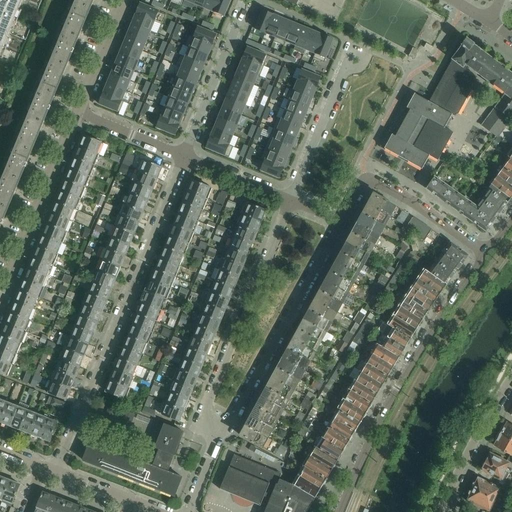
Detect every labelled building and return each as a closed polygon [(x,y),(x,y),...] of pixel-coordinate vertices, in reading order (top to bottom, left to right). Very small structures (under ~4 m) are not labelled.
[(0,0),(0,14),(15,20),(22,0),(0,0)] [(76,0),(76,2),(91,8),(94,0),(76,0)] [(204,8),(207,0),(195,0),(194,4),(204,8)] [(214,12),(218,0),(207,0),(204,8),(214,12)] [(230,0),(218,0),(214,12),(223,16),(224,17),(230,0)] [(76,2),(69,18),(64,31),(79,37),(91,8),(76,2)] [(154,22),(159,11),(140,4),(136,15),(154,22)] [(265,34),(273,15),(263,11),(255,29),(265,34)] [(15,20),(0,14),(0,47),(3,49),(15,20)] [(153,27),(154,22),(136,15),(132,24),(150,32),(153,27)] [(275,38),(283,19),(273,15),(265,34),(275,38)] [(285,42),(293,24),(283,19),(275,38),(273,42),(274,42),(284,46),(284,47),(286,42),(285,42)] [(150,34),(150,32),(132,24),(128,34),(146,42),(150,34)] [(295,46),(303,28),(293,24),(285,42),(286,42),(293,45),(295,46)] [(198,27),(194,26),(189,36),(212,46),(216,35),(198,27)] [(305,50),(313,32),(303,28),(295,46),(305,50)] [(64,31),(58,47),(52,59),(67,65),(72,53),(73,54),(75,50),(74,49),(79,37),(64,31)] [(315,54),(323,36),(313,32),(305,50),(315,54)] [(142,52),(146,42),(128,34),(126,38),(124,44),(142,52)] [(208,55),(212,46),(189,36),(185,46),(189,48),(190,48),(208,55)] [(329,57),(332,51),(330,50),(333,40),(323,36),(315,54),(313,58),(313,59),(314,59),(324,63),(327,56),(328,57),(329,57)] [(458,114),(475,84),(474,80),(463,74),(466,70),(464,68),(466,65),(505,95),(495,108),(485,122),(485,121),(481,126),(497,138),(498,136),(505,128),(511,119),(511,118),(511,73),(479,49),(483,44),(477,40),(474,44),(467,39),(462,45),(461,45),(460,46),(461,48),(452,60),(453,61),(430,102),(415,94),(407,108),(410,110),(396,137),(392,135),(385,149),(422,170),(429,156),(438,161),(454,133),(445,128),(452,115),(454,116),(458,114)] [(138,62),(142,52),(124,44),(120,54),(138,62)] [(204,65),(208,55),(190,48),(189,48),(186,58),(204,65)] [(264,67),(268,56),(247,48),(243,58),(264,67)] [(408,57),(414,60),(418,51),(417,51),(413,48),(412,50),(408,57)] [(134,72),(138,62),(120,54),(115,64),(134,72)] [(200,75),(204,65),(186,58),(181,68),(200,75)] [(260,77),(264,67),(243,58),(239,68),(258,76),(257,76),(260,77)] [(52,59),(48,70),(41,88),(56,94),(67,65),(52,59)] [(130,82),(134,72),(115,64),(111,74),(130,82)] [(196,85),(200,75),(181,68),(177,78),(196,85)] [(254,86),(257,76),(258,76),(239,68),(235,78),(254,86)] [(316,88),(321,78),(302,70),(298,81),(316,88)] [(129,84),(130,82),(111,74),(107,84),(126,92),(129,84)] [(192,95),(196,85),(177,78),(173,88),(192,95)] [(249,96),(254,86),(235,78),(231,88),(249,96)] [(312,98),(316,88),(298,81),(294,90),(294,91),(312,98)] [(122,101),(126,92),(107,84),(103,94),(122,102),(122,101)] [(41,88),(36,98),(29,116),(44,122),(49,110),(50,111),(51,107),(50,106),(56,94),(41,88)] [(188,105),(192,95),(173,88),(169,98),(188,105)] [(248,99),(249,96),(231,88),(227,98),(245,106),(248,99)] [(308,108),(312,98),(294,91),(294,90),(290,89),(289,89),(285,99),(290,101),(308,108)] [(120,113),(124,103),(124,102),(122,101),(122,102),(103,94),(99,105),(110,109),(120,113)] [(184,115),(188,105),(169,98),(165,108),(184,115)] [(241,116),(245,106),(227,98),(223,108),(241,116)] [(290,101),(286,111),(304,118),(308,108),(290,101)] [(180,125),(184,115),(165,108),(161,117),(180,125)] [(237,126),(241,116),(223,108),(219,118),(237,126)] [(300,128),(304,118),(286,111),(282,120),(282,121),(300,128)] [(29,116),(25,127),(18,144),(32,150),(44,122),(29,116)] [(175,136),(180,125),(161,117),(157,128),(175,136)] [(237,126),(219,118),(215,128),(233,136),(237,126)] [(282,121),(282,120),(277,118),(277,119),(274,127),(273,129),(296,138),(300,128),(282,121)] [(229,145),(233,136),(215,128),(210,138),(229,146),(229,145)] [(296,138),(273,129),(269,139),(292,148),(296,139),(296,138)] [(475,144),(482,149),(489,139),(482,135),(475,144)] [(84,136),(80,147),(99,155),(104,144),(84,136)] [(495,148),(502,139),(498,136),(497,138),(492,146),(495,148)] [(233,147),(229,145),(229,146),(210,138),(206,148),(229,158),(232,152),(233,148),(233,147)] [(288,158),(292,148),(269,139),(265,149),(288,158)] [(18,144),(13,155),(6,173),(20,179),(25,167),(26,168),(28,164),(27,163),(32,150),(18,144)] [(80,147),(75,158),(95,166),(99,155),(80,147)] [(284,168),(288,158),(265,149),(262,156),(261,159),(265,161),(284,168)] [(126,156),(124,160),(122,165),(130,168),(133,159),(126,156)] [(75,158),(71,169),(90,177),(95,166),(75,158)] [(162,168),(145,161),(142,160),(138,171),(141,172),(157,179),(162,168)] [(279,179),(284,168),(265,161),(261,171),(274,176),(279,179)] [(127,175),(130,168),(122,165),(119,172),(127,175)] [(511,173),(505,168),(498,177),(511,187),(511,173)] [(71,169),(66,180),(86,188),(90,177),(71,169)] [(157,179),(141,172),(138,171),(133,182),(136,183),(153,190),(157,179)] [(6,173),(0,187),(0,186),(0,203),(9,207),(20,179),(6,173)] [(451,189),(435,177),(426,189),(442,201),(451,189)] [(511,198),(511,187),(498,177),(490,188),(491,190),(509,202),(511,198)] [(66,180),(61,191),(81,199),(86,188),(66,180)] [(193,181),(188,192),(208,200),(212,188),(193,181)] [(153,190),(136,183),(133,182),(129,193),(131,194),(148,201),(153,190)] [(120,196),(122,190),(113,187),(111,192),(117,194),(120,196)] [(451,189),(442,201),(456,210),(465,198),(451,189)] [(509,202),(491,190),(483,200),(501,213),(509,202)] [(61,191),(57,202),(76,210),(81,199),(61,191)] [(208,200),(188,192),(184,203),(203,211),(208,200)] [(148,201),(131,194),(129,193),(124,204),(127,205),(144,212),(148,201)] [(220,193),(218,199),(216,203),(223,206),(227,196),(220,193)] [(397,207),(394,206),(374,195),(363,214),(383,226),(386,227),(397,207)] [(478,207),(465,198),(456,210),(469,220),(477,210),(478,208),(478,207)] [(501,213),(483,200),(478,207),(478,208),(477,210),(494,223),(501,213)] [(234,211),(235,207),(236,204),(229,201),(226,207),(234,211)] [(57,202),(52,213),(72,221),(76,210),(57,202)] [(0,203),(0,228),(2,224),(3,225),(4,221),(3,220),(9,207),(0,203)] [(113,206),(112,206),(106,203),(104,209),(111,212),(113,206)] [(203,211),(184,203),(179,214),(199,222),(203,211)] [(266,211),(250,204),(246,203),(242,214),(245,215),(261,222),(266,211)] [(144,212),(127,205),(124,204),(120,215),(122,216),(139,223),(144,212)] [(223,207),(216,204),(211,214),(219,217),(223,207)] [(109,217),(111,212),(104,209),(102,214),(108,216),(109,217)] [(494,223),(477,210),(469,220),(486,232),(494,223)] [(398,217),(402,219),(401,220),(400,222),(404,225),(407,219),(409,215),(402,211),(398,217)] [(52,213),(48,224),(67,232),(72,221),(52,213)] [(199,222),(179,214),(175,225),(194,233),(199,222)] [(261,222),(245,215),(242,214),(237,225),(257,233),(261,222)] [(386,227),(383,226),(363,214),(353,233),(372,244),(375,246),(386,227)] [(139,223),(122,216),(120,215),(115,226),(118,227),(134,234),(139,223)] [(410,232),(418,221),(413,218),(406,229),(408,231),(410,232)] [(415,235),(422,224),(418,221),(410,232),(414,234),(415,235)] [(48,224),(43,235),(63,243),(67,232),(48,224)] [(420,238),(427,227),(422,224),(415,235),(420,238)] [(105,229),(103,228),(97,225),(95,231),(101,233),(102,234),(105,229)] [(194,233),(175,225),(170,236),(190,244),(194,233)] [(252,244),(257,233),(237,225),(235,231),(229,229),(229,230),(219,226),(217,230),(220,231),(224,233),(233,236),(252,244)] [(134,234),(118,227),(115,226),(110,237),(113,239),(130,245),(134,234)] [(403,234),(403,231),(397,227),(394,232),(402,236),(403,234)] [(424,241),(432,230),(427,227),(420,238),(424,241)] [(418,251),(414,234),(410,232),(408,231),(413,252),(418,251)] [(375,246),(372,244),(353,233),(342,253),(362,264),(364,266),(370,256),(375,246)] [(43,235),(39,246),(58,254),(63,243),(43,235)] [(170,236),(166,247),(185,255),(190,244),(170,236)] [(248,255),(252,244),(233,236),(228,247),(248,255)] [(130,245),(113,239),(110,237),(106,248),(109,249),(125,256),(130,245)] [(201,242),(199,248),(205,250),(208,244),(201,242)] [(469,256),(451,243),(443,253),(461,267),(469,256)] [(39,246),(34,257),(54,265),(58,254),(39,246)] [(166,247),(161,258),(181,266),(185,255),(166,247)] [(248,255),(228,247),(224,258),(227,260),(243,266),(248,255)] [(125,256),(109,249),(106,248),(101,259),(104,261),(121,267),(125,256)] [(195,250),(192,258),(201,261),(204,254),(195,250)] [(364,266),(362,264),(342,253),(332,272),(351,283),(354,285),(364,266)] [(461,267),(443,253),(436,263),(454,276),(461,267)] [(34,257),(30,268),(49,276),(54,265),(34,257)] [(161,258),(157,269),(176,277),(181,266),(161,258)] [(243,266),(227,260),(224,258),(219,269),(239,277),(243,266)] [(405,270),(412,261),(408,258),(401,267),(405,270)] [(121,267),(104,261),(101,259),(97,270),(100,271),(117,278),(121,267)] [(454,276),(436,263),(428,272),(447,285),(454,276)] [(408,272),(405,270),(401,267),(395,276),(402,281),(408,272)] [(30,268),(25,279),(45,287),(49,276),(30,268)] [(157,269),(152,280),(172,288),(176,277),(157,269)] [(239,277),(219,269),(215,280),(218,281),(234,288),(239,277)] [(117,278),(100,271),(97,270),(92,281),(95,282),(112,289),(117,278)] [(447,285),(428,272),(426,271),(420,280),(440,294),(447,285)] [(354,285),(351,283),(332,272),(321,291),(340,302),(343,304),(354,285)] [(382,276),(379,280),(380,281),(383,283),(386,285),(389,280),(382,276)] [(393,288),(394,286),(398,279),(395,277),(391,283),(389,286),(393,288)] [(25,279),(21,290),(40,298),(45,287),(25,279)] [(172,288),(152,280),(148,291),(167,299),(172,288)] [(234,288),(218,281),(215,280),(210,291),(230,299),(234,288)] [(440,294),(420,280),(414,288),(435,302),(440,294)] [(112,289),(95,282),(92,281),(88,292),(91,293),(107,300),(112,289)] [(378,298),(382,291),(384,289),(380,287),(377,285),(375,289),(374,288),(370,294),(378,298)] [(389,286),(383,295),(386,297),(387,297),(393,288),(389,286)] [(435,302),(414,288),(407,298),(428,312),(435,302)] [(21,290),(16,302),(35,310),(40,298),(21,290)] [(148,291),(143,302),(163,310),(167,299),(148,291)] [(230,299),(210,291),(205,302),(209,304),(225,310),(230,299)] [(343,304),(340,302),(321,291),(310,311),(330,321),(332,323),(343,304)] [(107,300),(91,293),(88,292),(83,303),(86,304),(103,311),(107,300)] [(428,312),(407,298),(401,307),(423,321),(428,312)] [(16,302),(11,313),(31,321),(35,310),(16,302)] [(143,302),(139,313),(158,321),(163,310),(143,302)] [(225,310),(209,304),(205,302),(201,313),(204,314),(221,321),(225,310)] [(103,311),(86,304),(83,303),(79,314),(98,322),(103,311)] [(423,321),(401,307),(395,316),(417,330),(423,321)] [(332,323),(330,321),(310,311),(299,330),(321,343),(332,323)] [(11,313),(7,323),(26,331),(31,321),(11,313)] [(139,313),(134,324),(154,332),(158,321),(139,313)] [(221,321),(204,314),(201,313),(197,324),(200,325),(216,332),(221,321)] [(366,317),(363,315),(359,313),(356,318),(353,322),(355,323),(360,326),(362,322),(366,317)] [(94,333),(98,322),(79,314),(74,325),(94,333)] [(417,330),(395,316),(389,326),(393,328),(411,339),(417,330)] [(7,323),(2,335),(22,343),(26,331),(7,323)] [(89,345),(94,333),(74,325),(69,323),(67,328),(72,331),(70,337),(89,345)] [(358,330),(360,326),(355,323),(350,333),(354,335),(358,330)] [(134,324),(129,335),(149,343),(154,332),(134,324)] [(216,332),(200,325),(197,324),(192,335),(212,343),(216,332)] [(366,329),(368,330),(370,327),(367,325),(364,324),(362,326),(358,333),(362,336),(366,329)] [(393,328),(389,326),(388,325),(382,334),(406,348),(411,339),(393,328)] [(321,343),(299,330),(289,349),(311,361),(321,343)] [(357,344),(362,336),(358,333),(353,342),(357,344)] [(346,334),(344,337),(342,341),(344,343),(348,345),(351,341),(353,338),(346,334)] [(406,348),(382,334),(376,344),(382,347),(400,358),(406,348)] [(2,335),(0,340),(0,346),(17,354),(22,343),(2,335)] [(129,335),(125,346),(145,355),(149,343),(129,335)] [(207,354),(212,343),(192,335),(189,343),(181,340),(181,339),(177,337),(175,341),(179,343),(187,346),(207,354)] [(89,345),(70,337),(65,347),(85,355),(89,345)] [(351,354),(357,344),(353,342),(347,351),(351,354)] [(346,349),(348,345),(344,343),(342,347),(341,346),(338,352),(342,354),(346,349)] [(382,347),(376,344),(371,353),(373,355),(394,367),(400,358),(382,347)] [(0,346),(0,359),(12,365),(17,354),(0,346)] [(147,357),(144,356),(145,355),(125,346),(120,358),(140,366),(142,360),(145,361),(147,357)] [(203,365),(207,354),(187,346),(183,357),(203,365)] [(85,355),(65,347),(60,359),(80,367),(85,355)] [(311,361),(289,349),(278,369),(300,380),(311,361)] [(337,363),(342,354),(338,352),(336,350),(330,359),(333,361),(337,363)] [(352,354),(351,354),(347,351),(341,360),(346,363),(348,365),(354,356),(352,354)] [(44,365),(47,359),(49,354),(45,352),(40,363),(44,365)] [(394,367),(373,355),(368,364),(389,376),(394,367)] [(203,365),(183,357),(178,368),(198,376),(203,365)] [(140,366),(120,358),(115,370),(135,378),(140,366)] [(0,373),(8,376),(12,365),(0,359),(0,373)] [(80,367),(60,359),(56,370),(75,378),(80,367)] [(389,376),(368,364),(362,360),(357,370),(360,372),(363,373),(383,385),(389,376)] [(334,368),(337,363),(333,361),(331,366),(328,371),(331,373),(334,368)] [(345,366),(340,363),(336,369),(341,372),(345,366)] [(39,365),(35,375),(39,376),(40,377),(44,367),(39,365)] [(198,376),(178,368),(174,380),(193,388),(198,376)] [(300,380),(278,369),(268,387),(290,400),(300,380)] [(75,378),(56,370),(51,381),(71,389),(75,378)] [(135,378),(115,370),(111,380),(131,389),(135,378)] [(28,372),(23,383),(28,385),(32,374),(28,372)] [(339,375),(334,372),(330,378),(334,381),(335,381),(339,375)] [(363,373),(360,372),(355,380),(378,394),(383,385),(363,373)] [(35,387),(37,382),(39,376),(35,375),(31,386),(35,387)] [(330,378),(325,388),(329,390),(334,381),(330,378)] [(126,400),(131,389),(111,380),(106,392),(126,400)] [(193,388),(174,380),(169,392),(188,400),(193,388)] [(321,380),(316,389),(320,391),(325,382),(321,380)] [(378,394),(355,380),(349,390),(372,404),(378,394)] [(71,389),(51,381),(47,392),(66,400),(71,389)] [(160,388),(156,386),(153,385),(150,394),(157,397),(160,388)] [(290,400),(268,387),(257,407),(276,417),(279,419),(290,400)] [(325,388),(319,397),(323,400),(329,390),(325,388)] [(33,398),(35,391),(30,389),(27,396),(33,398)] [(372,404),(349,390),(343,399),(367,413),(372,404)] [(188,400),(169,392),(164,403),(168,404),(184,411),(188,400)] [(310,392),(308,396),(314,400),(317,396),(310,392)] [(150,409),(154,398),(149,396),(142,413),(155,418),(155,411),(150,409)] [(312,404),(314,400),(308,396),(305,400),(301,407),(308,411),(312,404)] [(65,403),(50,397),(47,403),(63,409),(65,403)] [(367,413),(343,399),(337,409),(338,409),(361,423),(367,413)] [(0,400),(0,422),(1,422),(8,404),(0,400)] [(184,411),(168,404),(164,403),(160,414),(179,422),(184,411)] [(8,404),(1,422),(2,423),(2,425),(5,426),(7,425),(11,426),(18,407),(8,404)] [(18,407),(11,426),(12,427),(13,429),(15,430),(17,429),(21,430),(28,411),(18,407)] [(279,419),(276,417),(257,407),(241,436),(263,448),(279,419)] [(312,409),(308,416),(312,418),(316,412),(312,409)] [(361,423),(338,409),(333,418),(355,432),(361,423)] [(28,411),(21,430),(22,431),(22,433),(25,434),(27,433),(31,434),(38,415),(28,411)] [(38,415),(31,434),(32,434),(32,437),(35,438),(37,437),(40,438),(48,419),(38,415)] [(355,432),(333,418),(329,423),(326,421),(323,425),(325,426),(350,441),(355,432)] [(48,419),(40,438),(41,438),(41,440),(45,442),(46,440),(50,442),(58,420),(54,419),(53,421),(48,419)] [(499,434),(511,441),(511,426),(507,423),(504,428),(503,427),(499,434)] [(91,442),(86,455),(83,461),(175,496),(182,477),(168,472),(183,435),(184,432),(165,425),(156,447),(160,449),(153,466),(91,442)] [(311,430),(306,428),(302,425),(296,435),(300,438),(302,435),(305,437),(307,433),(309,434),(311,430)] [(350,441),(325,426),(321,432),(324,434),(322,437),(344,451),(350,441)] [(292,438),(294,435),(297,429),(294,428),(289,437),(292,438)] [(511,441),(499,434),(495,440),(497,441),(494,446),(511,456),(511,441)] [(344,451),(322,437),(316,447),(338,461),(344,451)] [(338,461),(316,447),(315,446),(309,456),(332,470),(338,461)] [(256,449),(254,453),(274,463),(276,459),(256,449)] [(507,468),(509,463),(490,454),(486,463),(483,464),(483,466),(483,468),(482,470),(499,479),(505,482),(509,474),(510,470),(507,468)] [(282,474),(234,455),(220,490),(260,506),(266,508),(264,511),(307,511),(315,498),(292,484),(288,482),(284,480),(280,478),(282,474)] [(332,470),(309,456),(303,466),(304,466),(326,480),(332,470)] [(326,480),(304,466),(298,475),(321,489),(326,480)] [(321,489),(298,475),(292,484),(315,498),(321,489)] [(2,477),(1,477),(0,479),(0,498),(3,500),(11,481),(6,480),(6,478),(2,477)] [(501,489),(496,486),(478,478),(476,483),(473,484),(472,487),(473,489),(472,490),(495,500),(501,489)] [(510,485),(505,482),(499,479),(497,483),(508,488),(510,485)] [(11,481),(3,500),(9,502),(7,505),(11,507),(20,485),(16,483),(15,482),(12,480),(11,481)] [(511,494),(511,490),(508,488),(497,483),(496,486),(501,489),(504,490),(502,493),(511,496),(511,494)] [(467,501),(489,511),(490,511),(495,500),(472,490),(472,491),(470,491),(469,494),(469,496),(467,501)] [(93,511),(43,492),(35,511),(93,511)]
